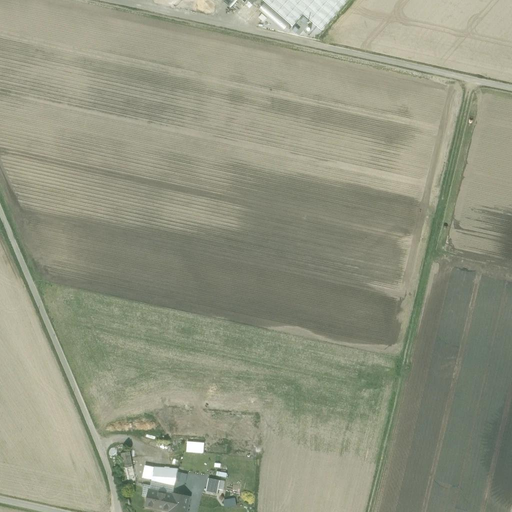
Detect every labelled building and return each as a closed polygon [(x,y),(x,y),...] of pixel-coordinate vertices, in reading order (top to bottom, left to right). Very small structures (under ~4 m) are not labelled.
[(223,3),(219,0),(201,0),(198,5),(211,16),(223,3)] [(219,0),(223,3),(229,8),(235,0),(259,0),(294,30),(303,20),(321,36),(351,0),(219,0)] [(255,416),(175,409),(173,435),(253,442),(255,416)] [(202,453),(203,444),(189,443),(187,452),(202,453)] [(129,453),(120,454),(126,485),(135,483),(129,453)] [(171,470),(154,468),(151,481),(170,485),(171,470)] [(220,481),(208,479),(205,492),(217,495),(220,481)] [(170,485),(151,481),(150,487),(149,489),(173,494),(175,486),(170,485)] [(149,489),(150,487),(144,485),(142,497),(148,497),(149,489)] [(169,511),(173,494),(149,489),(148,497),(146,507),(168,511),(169,511)] [(186,511),(190,498),(173,494),(169,511),(186,511)]
